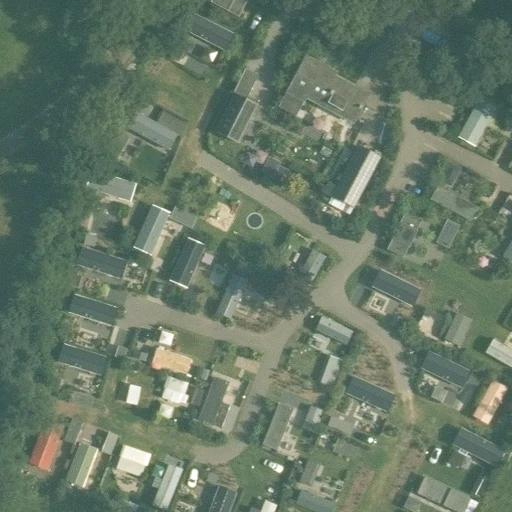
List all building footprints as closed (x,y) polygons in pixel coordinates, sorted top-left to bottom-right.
[(202,0),(241,18),(250,0),(249,0),(202,0)] [(176,46),(215,66),(233,32),(193,12),(176,46)] [(352,123),(362,104),(349,96),(354,88),(335,77),(336,74),(306,57),(286,93),(302,102),(305,98),(352,123)] [(245,98),(256,77),(245,71),(234,92),(245,98)] [(238,144),(257,106),(234,94),(213,133),(238,144)] [(479,147),(495,108),(475,100),(459,139),(479,147)] [(137,114),(180,128),(184,116),(141,101),(137,114)] [(133,110),(124,126),(168,151),(178,135),(133,110)] [(372,129),(384,134),(391,121),(379,115),(372,129)] [(353,210),(380,158),(357,146),(330,199),(353,210)] [(268,156),(258,178),(270,184),(281,163),(268,156)] [(453,187),(463,168),(446,159),(436,178),(453,187)] [(95,171),(90,190),(131,201),(136,182),(95,171)] [(436,186),(429,201),(471,219),(478,204),(436,186)] [(151,204),(133,248),(152,256),(170,212),(151,204)] [(404,211),(387,251),(439,273),(460,224),(428,211),(425,220),(404,211)] [(100,237),(96,249),(126,259),(130,247),(100,237)] [(188,288),(206,245),(188,237),(169,280),(188,288)] [(511,238),(502,257),(511,262),(511,238)] [(121,278),(126,259),(81,247),(76,265),(121,278)] [(309,285),(328,258),(315,248),(295,276),(309,285)] [(363,283),(352,305),(404,330),(423,289),(379,268),(370,286),(363,283)] [(211,302),(224,308),(238,279),(225,273),(211,302)] [(64,324),(108,338),(118,307),(74,293),(64,324)] [(456,311),(443,339),(459,347),(472,319),(456,311)] [(314,332),(349,345),(355,330),(320,317),(314,332)] [(511,348),(493,338),(485,352),(511,367),(511,348)] [(61,346),(58,366),(104,372),(106,352),(61,346)] [(187,375),(193,360),(157,346),(151,361),(187,375)] [(427,350),(419,368),(462,387),(470,369),(427,350)] [(332,387),(342,359),(331,354),(320,383),(332,387)] [(221,358),(214,375),(229,382),(237,365),(221,358)] [(168,376),(162,397),(183,403),(189,382),(168,376)] [(388,416),(396,390),(351,377),(343,402),(338,400),(333,416),(357,423),(352,438),(378,446),(382,430),(369,426),(373,412),(388,416)] [(219,423),(224,380),(211,378),(209,390),(195,389),(194,404),(201,405),(199,421),(219,423)] [(488,425),(509,389),(493,379),(471,415),(488,425)] [(442,380),(434,399),(459,408),(466,389),(442,380)] [(116,401),(137,406),(142,386),(121,381),(116,401)] [(263,446),(281,451),(292,406),(274,402),(263,446)] [(232,430),(240,408),(231,405),(224,427),(232,430)] [(319,430),(320,408),(306,407),(305,429),(319,430)] [(327,426),(351,433),(354,423),(330,416),(327,426)] [(76,443),(83,422),(71,417),(63,439),(76,443)] [(45,418),(28,463),(47,470),(64,425),(45,418)] [(450,445),(497,466),(505,448),(459,426),(450,445)] [(79,441),(65,480),(84,487),(98,448),(79,441)] [(121,447),(118,471),(146,475),(149,450),(121,447)] [(300,481),(312,485),(320,463),(308,459),(300,481)] [(158,489),(152,506),(169,511),(184,471),(160,463),(152,487),(158,489)] [(438,483),(431,498),(462,511),(467,511),(474,499),(438,483)] [(303,489),(297,503),(316,511),(333,511),(337,503),(303,489)] [(273,511),(275,508),(263,503),(259,511),(254,511),(249,510),(248,511),(273,511)]
